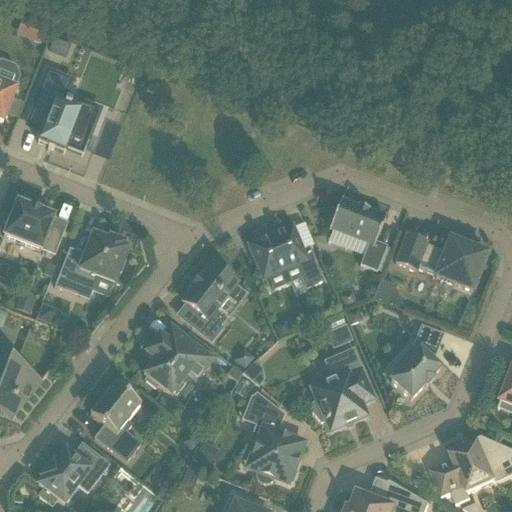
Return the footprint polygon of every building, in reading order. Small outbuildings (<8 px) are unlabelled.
[(38,27),(31,45),(40,48),(47,30),(38,27)] [(53,42),(48,53),(65,60),(69,49),(53,42)] [(0,125),(2,126),(6,114),(11,102),(15,92),(13,92),(18,79),(14,70),(0,64),(0,125)] [(35,105),(27,127),(42,133),(40,137),(37,146),(47,150),(47,151),(52,153),(53,152),(64,156),(65,153),(82,159),(87,145),(97,121),(69,110),(70,108),(64,106),(64,108),(54,105),(64,81),(46,74),(34,104),(35,105)] [(359,270),(376,276),(386,250),(375,246),(385,221),(369,215),(369,214),(357,210),(357,211),(340,204),(334,219),(331,220),(327,228),(329,231),(328,233),(367,249),(359,270)] [(40,253),(53,258),(63,235),(50,229),(53,220),(40,215),(40,214),(30,210),(30,211),(16,206),(3,240),(40,254),(40,253)] [(297,271),(306,292),(322,285),(312,261),(306,263),(292,230),(248,249),(263,285),(297,271)] [(434,281),(472,295),(486,258),(449,244),(444,256),(426,248),(427,246),(406,238),(395,268),(415,276),(416,273),(435,280),(434,281)] [(61,271),(54,291),(61,294),(72,298),(76,289),(91,295),(108,302),(113,288),(115,284),(118,276),(120,277),(125,265),(122,264),(127,253),(123,251),(124,248),(109,242),(108,245),(104,244),(103,246),(97,243),(97,241),(92,239),(84,259),(69,253),(61,271)] [(190,330),(210,346),(222,331),(209,322),(236,287),(229,282),(231,279),(221,271),(219,274),(212,268),(203,280),(201,278),(189,293),(192,294),(182,306),(199,319),(190,330)] [(380,283),(372,304),(385,309),(392,291),(393,289),(380,283)] [(20,295),(13,312),(29,318),(36,301),(20,295)] [(351,295),(339,300),(344,312),(356,307),(351,295)] [(41,308),(35,323),(51,329),(57,314),(41,308)] [(357,313),(345,317),(350,329),(361,324),(357,313)] [(327,325),(331,334),(345,328),(341,319),(327,325)] [(285,324),(272,329),(278,342),(291,336),(285,324)] [(419,353),(389,385),(410,404),(424,389),(425,390),(432,383),(430,381),(439,372),(427,361),(429,354),(436,357),(443,337),(421,328),(413,348),(419,353)] [(171,400),(175,402),(174,403),(183,411),(199,390),(195,387),(213,363),(169,329),(160,340),(158,339),(144,357),(154,365),(143,379),(146,382),(144,384),(155,393),(157,390),(170,401),(171,400)] [(327,338),(333,351),(351,344),(345,330),(327,338)] [(242,352),(232,364),(244,374),(254,361),(242,352)] [(324,424),(329,436),(366,420),(361,409),(374,403),(361,373),(360,373),(352,354),(325,366),(333,384),(311,393),(316,406),(309,411),(320,426),(324,424)] [(0,416),(12,422),(46,379),(48,377),(47,376),(34,392),(24,384),(27,376),(7,367),(0,364),(0,416)] [(498,413),(499,413),(500,412),(511,416),(511,379),(504,377),(503,378),(505,379),(500,392),(505,394),(498,413)] [(94,443),(125,467),(140,448),(125,436),(131,429),(127,426),(140,410),(113,389),(89,420),(102,430),(93,443),(94,443)] [(262,489),(265,490),(267,489),(269,488),(270,487),(272,486),(274,483),(287,489),(288,486),(291,487),(296,476),(293,475),(294,471),(303,447),(274,436),(281,418),(283,420),(283,419),(256,397),(251,401),(250,400),(241,424),(255,429),(249,444),(255,449),(246,472),(256,476),(255,479),(256,484),(257,486),(258,487),(260,489),(262,489)] [(190,435),(181,445),(191,454),(200,444),(190,435)] [(450,498),(455,510),(470,504),(467,498),(495,486),(491,478),(511,469),(511,454),(481,441),(469,446),(471,450),(449,459),(452,467),(430,476),(441,502),(450,498)] [(204,445),(194,460),(203,466),(213,450),(204,445)] [(38,501),(51,510),(56,504),(63,509),(78,490),(86,497),(108,469),(81,449),(72,461),(64,455),(54,468),(52,467),(40,482),(42,484),(37,490),(43,494),(38,501)] [(186,473),(181,487),(193,492),(198,478),(186,473)] [(426,511),(428,508),(390,486),(387,486),(384,485),(377,505),(357,498),(351,511),(426,511)] [(258,511),(261,508),(261,506),(229,494),(221,511),(258,511)] [(10,499),(9,511),(20,511),(22,500),(10,499)]
